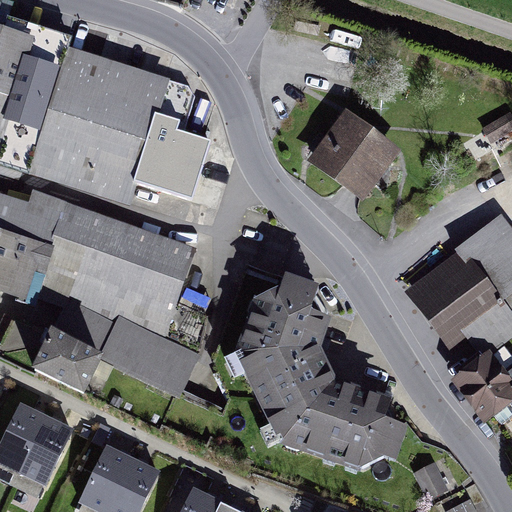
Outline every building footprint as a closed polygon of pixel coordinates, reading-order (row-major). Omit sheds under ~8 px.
[(0,173),(132,216),(141,188),(197,206),(215,150),(184,140),(186,134),(184,134),(161,126),(172,90),(0,34),(0,173)] [(173,87),(172,90),(161,126),(184,134),(195,102),(189,91),(173,87)] [(307,171),(362,211),(401,160),(346,119),(307,171)] [(0,202),(0,307),(36,319),(39,308),(55,259),(51,257),(61,222),(0,202)] [(179,308),(198,256),(66,209),(61,222),(51,257),(55,259),(39,308),(64,315),(53,336),(101,359),(100,362),(180,403),(201,363),(209,323),(179,308)] [(511,233),(502,220),(403,296),(453,362),(469,349),(483,368),(491,362),(511,345),(511,233)] [(286,288),(281,301),(255,313),(236,367),(280,457),(359,482),(385,472),(396,475),(408,441),(386,436),(392,412),(333,399),(318,361),(330,332),(313,327),(320,303),(286,288)] [(0,353),(36,370),(51,340),(15,324),(3,348),(0,346),(0,353)] [(101,359),(53,336),(51,340),(36,370),(34,375),(82,399),(100,362),(101,359)] [(483,368),(452,391),(485,434),(511,412),(511,363),(504,354),(492,364),(491,362),(483,368)] [(74,439),(20,413),(0,454),(0,475),(46,497),(74,439)] [(145,511),(160,481),(106,455),(78,511),(145,511)] [(449,494),(435,466),(413,477),(428,505),(449,494)] [(224,511),(193,497),(186,511),(224,511)] [(475,511),(471,503),(453,511),(475,511)]
